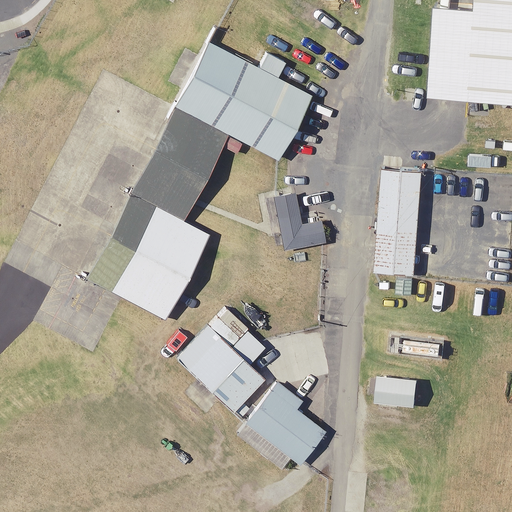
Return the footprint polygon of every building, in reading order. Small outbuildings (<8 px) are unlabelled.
[(511,0),(474,0),(475,1),(464,0),(433,0),(429,89),(511,93),(511,0)] [(206,37),(172,104),(226,131),(276,157),(311,91),(277,73),(285,60),(266,49),(257,63),(206,37)] [(129,189),(182,216),(189,203),(226,131),(172,104),(129,189)] [(383,165),(382,165),(373,269),(414,272),(422,168),(401,167),(402,157),(384,155),(383,165)] [(294,188),(271,193),(280,235),(282,246),(324,238),(320,216),(300,220),(294,188)] [(129,189),(85,275),(97,282),(92,292),(105,300),(111,288),(123,294),(165,317),(209,230),(182,216),(129,189)] [(413,276),(396,275),(395,291),(412,292),(413,276)] [(231,409),(239,417),(249,406),(240,399),(263,375),(249,360),(264,344),(259,340),(246,326),(230,343),(206,321),(174,355),(231,409)] [(417,375),(377,371),(374,399),(415,403),(417,375)] [(301,397),(275,377),(243,420),(235,431),(280,465),(288,454),(298,462),(325,427),(295,404),(301,397)]
